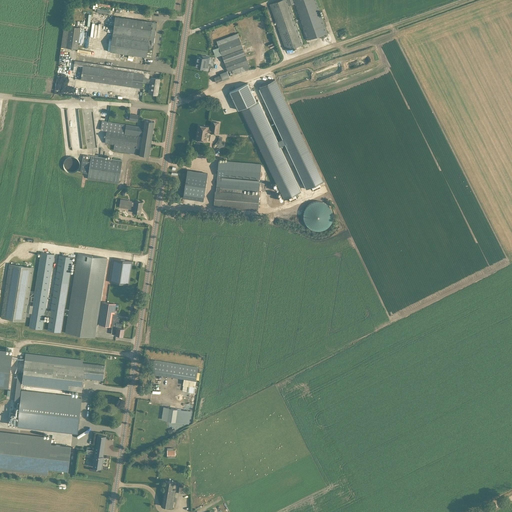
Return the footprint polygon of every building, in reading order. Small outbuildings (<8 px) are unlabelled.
[(286,51),(303,45),(289,6),(295,4),(307,40),(327,33),(315,0),(281,0),(270,4),(286,51)] [(110,51),(147,56),(152,57),(157,22),(115,17),(110,51)] [(61,47),(78,49),(81,28),(64,25),(61,47)] [(219,47),(228,72),(248,64),(243,49),(243,48),(238,33),(217,41),(218,44),(215,45),(216,48),(219,47)] [(198,56),(196,67),(204,68),(205,68),(205,67),(207,67),(209,60),(209,57),(202,55),(202,57),(198,56)] [(74,61),(74,64),(83,65),(81,79),(142,88),(143,82),(150,83),(151,79),(149,79),(150,71),(145,71),(74,61)] [(229,77),(227,71),(220,74),(222,80),(229,77)] [(150,83),(149,93),(152,94),(157,94),(160,79),(151,77),(151,79),(150,83)] [(308,189),(310,187),(320,183),(323,181),(276,79),(274,80),(259,87),(260,88),(259,89),(283,139),(285,144),(294,165),(303,184),(306,189),(308,189)] [(284,200),(288,198),(289,201),(298,197),(296,194),(300,192),(301,191),(280,146),(278,141),(258,100),(256,101),(248,83),(229,92),(238,110),(241,109),(253,136),(251,137),(253,142),(256,140),(284,200)] [(93,108),(79,109),(79,115),(84,115),(86,149),(96,148),(93,108)] [(138,122),(139,115),(130,114),(129,120),(138,122)] [(130,147),(129,152),(149,156),(154,121),(144,120),(142,127),(102,121),(100,130),(107,131),(105,143),(130,147)] [(196,139),(207,141),(208,133),(210,133),(218,135),(220,122),(211,121),(210,128),(209,128),(209,127),(198,125),(196,139)] [(227,123),(226,134),(232,135),(233,127),(239,127),(239,124),(227,123)] [(119,184),(122,160),(91,156),(83,154),(80,172),(88,173),(87,179),(119,184)] [(75,155),(64,160),(66,165),(69,164),(71,169),(76,167),(75,164),(78,163),(75,155)] [(214,207),(256,211),(256,209),(258,209),(258,208),(260,208),(260,203),(259,203),(260,195),(259,194),(260,181),(222,177),(222,176),(225,177),(260,180),(261,164),(218,160),(216,191),(215,191),(214,207)] [(187,170),(185,184),(183,197),(203,201),(208,173),(187,170)] [(133,212),(135,213),(140,213),(142,202),(137,201),(135,201),(135,202),(132,202),(132,200),(120,198),(119,207),(131,209),(131,205),(134,206),(133,212)] [(324,229),(330,226),(332,213),(327,202),(319,201),(317,201),(306,207),(304,216),(305,222),(308,222),(310,227),(323,229),(324,229)] [(8,263),(1,318),(26,321),(26,316),(30,317),(29,327),(43,329),(53,253),(40,252),(35,291),(31,290),(34,267),(8,263)] [(96,337),(106,257),(77,253),(69,309),(65,309),(64,312),(68,313),(65,333),(96,337)] [(72,256),(58,255),(48,330),(62,332),(72,256)] [(132,261),(113,258),(112,265),(109,264),(106,281),(121,284),(129,285),(132,262),(132,261)] [(102,302),(99,325),(111,327),(112,327),(115,327),(116,324),(113,323),(114,317),(114,314),(116,304),(107,302),(102,302)] [(111,327),(112,327),(111,334),(123,335),(124,328),(121,328),(122,324),(116,323),(116,324),(115,327),(112,327),(111,327)] [(13,352),(0,350),(0,387),(8,389),(13,352)] [(22,382),(22,384),(23,385),(73,390),(78,391),(78,397),(81,398),(82,391),(83,378),(103,380),(105,365),(83,362),(83,360),(26,353),(23,380),(22,382)] [(152,373),(184,378),(196,380),(197,380),(199,367),(154,360),(152,373)] [(21,391),(17,427),(77,434),(81,398),(78,397),(21,391)] [(164,407),(162,419),(167,420),(174,421),(175,421),(185,423),(187,411),(177,409),(176,409),(169,408),(164,407)] [(0,431),(0,468),(47,474),(48,468),(68,471),(71,446),(51,444),(52,438),(0,431)] [(93,462),(93,467),(101,468),(106,436),(97,435),(94,459),(93,459),(92,462),(93,462)] [(167,448),(167,456),(175,456),(175,450),(173,450),(173,448),(167,448)] [(161,506),(173,508),(176,490),(171,489),(172,482),(165,480),(161,506)]
